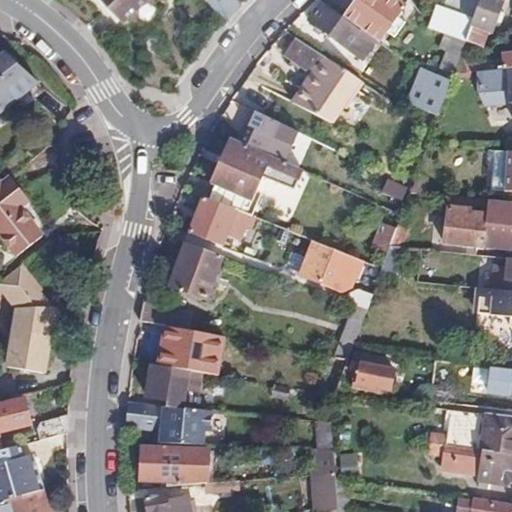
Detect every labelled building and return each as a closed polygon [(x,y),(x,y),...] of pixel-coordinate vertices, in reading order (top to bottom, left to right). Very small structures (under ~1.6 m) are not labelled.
[(143,0),(104,0),(121,19),(143,0)] [(242,5),(237,0),(204,0),(213,11),(216,9),(227,21),(242,5)] [(355,19),(332,0),(328,0),(314,17),(352,48),(358,41),(381,59),(391,47),(386,44),(355,19)] [(370,0),(355,19),(386,44),(394,34),(402,41),(414,29),(405,21),(412,12),(399,1),(399,0),(370,0)] [(445,31),(465,39),(479,2),(475,0),(443,0),(436,4),(428,23),(429,24),(445,31)] [(465,39),(483,47),(499,1),(496,0),(479,0),(479,2),(465,39)] [(460,54),(465,39),(445,31),(440,47),(447,49),(460,54)] [(361,81),(296,38),(285,55),(313,74),(318,77),(312,86),(308,82),(294,103),(333,123),(361,81)] [(358,41),(352,48),(374,66),(381,59),(358,41)] [(0,105),(36,73),(5,47),(0,51),(0,105)] [(451,80),(460,54),(447,49),(437,75),(451,80)] [(511,66),(511,52),(502,54),(503,67),(511,66)] [(511,66),(503,67),(493,68),(495,86),(511,85),(511,84),(511,66)] [(318,77),(313,74),(308,82),(312,86),(318,77)] [(438,115),(449,84),(437,79),(436,81),(421,75),(409,104),(438,115)] [(300,170),(230,139),(209,184),(214,186),(208,200),(250,216),(255,205),(250,201),(262,172),(293,186),(300,170)] [(420,166),(424,155),(408,146),(403,158),(420,166)] [(384,178),(378,192),(397,200),(403,186),(384,178)] [(28,208),(8,181),(0,188),(0,243),(15,263),(41,243),(19,215),(28,208)] [(489,197),(450,194),(446,241),(511,247),(511,202),(489,200),(489,197)] [(208,200),(201,197),(188,234),(222,246),(226,236),(238,240),(243,225),(251,228),(255,218),(250,216),(208,200)] [(414,219),(402,215),(396,231),(391,244),(404,246),(414,219)] [(391,244),(396,231),(382,226),(374,246),(388,252),(391,244)] [(219,254),(182,241),(168,283),(204,297),(219,254)] [(360,277),(366,260),(315,241),(309,258),(303,274),(343,289),(353,286),(357,276),(360,277)] [(303,274),(309,258),(297,254),(291,270),(303,274)] [(511,256),(508,256),(507,266),(487,264),(485,289),(511,291),(511,256)] [(10,309),(0,360),(0,364),(45,374),(57,308),(50,307),(20,265),(0,279),(0,291),(13,308),(10,309)] [(368,306),(373,292),(353,286),(348,299),(355,302),(368,306)] [(511,291),(485,289),(481,288),(477,318),(511,321),(511,291)] [(349,356),(368,306),(355,302),(335,354),(339,354),(349,356)] [(191,311),(143,303),(140,323),(150,325),(189,331),(191,311)] [(511,321),(477,318),(476,333),(491,334),(490,343),(507,359),(511,359),(511,321)] [(214,335),(189,331),(150,325),(145,360),(177,365),(180,351),(187,352),(189,345),(212,348),(214,335)] [(341,387),(349,356),(339,354),(332,377),(325,375),(320,393),(339,396),(341,387)] [(358,369),(356,389),(377,392),(399,389),(402,360),(354,354),(352,369),(358,369)] [(199,375),(152,368),(148,399),(166,401),(182,404),(183,391),(197,392),(199,375)] [(511,397),(511,370),(495,368),(492,395),(511,397)] [(437,376),(432,408),(444,409),(447,378),(437,376)] [(288,400),(290,388),(275,387),(274,399),(288,400)] [(356,389),(341,387),(339,396),(354,398),(356,389)] [(24,396),(0,400),(0,426),(28,422),(24,396)] [(166,401),(165,408),(181,409),(182,404),(166,401)] [(165,408),(130,404),(129,427),(153,431),(152,445),(203,447),(204,435),(210,435),(212,413),(181,409),(165,408)] [(435,436),(434,445),(449,447),(511,455),(511,418),(487,415),(484,431),(449,425),(448,437),(435,436)] [(67,434),(69,416),(40,423),(37,428),(39,439),(67,434)] [(336,427),(335,426),(321,424),(322,451),(337,452),(336,430),(336,427)] [(22,456),(19,443),(0,447),(0,501),(13,499),(40,492),(31,453),(22,456)] [(449,447),(434,445),(433,456),(448,457),(449,447)] [(511,455),(449,447),(448,457),(446,472),(479,476),(479,482),(500,485),(505,485),(509,484),(511,482),(511,455)] [(170,484),(208,486),(208,452),(142,450),(140,481),(168,482),(170,484)] [(337,501),(337,476),(313,477),(315,511),(337,511),(337,505),(337,501)] [(208,486),(203,486),(203,495),(239,491),(239,483),(208,486)] [(48,511),(43,492),(40,492),(13,499),(0,501),(0,511),(48,511)] [(142,503),(143,511),(187,511),(184,495),(142,503)] [(348,511),(349,502),(337,501),(337,505),(337,511),(348,511)] [(511,511),(511,506),(475,502),(474,506),(460,505),(458,511),(511,511)]
